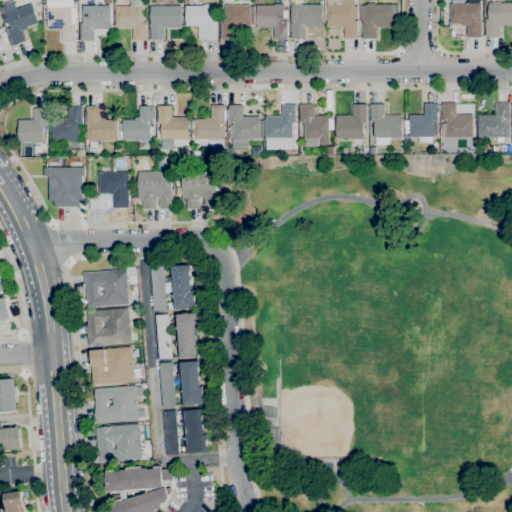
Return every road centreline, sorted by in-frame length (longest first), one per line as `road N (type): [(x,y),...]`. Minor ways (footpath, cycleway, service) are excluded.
road 1 (residential): [(0,89),(49,74),(511,68)]
road 2 (residential): [(247,511),(219,259),(192,240),(67,241),(34,251)]
road 3 (secondary): [(3,191),(34,251),(46,300),(68,511)]
